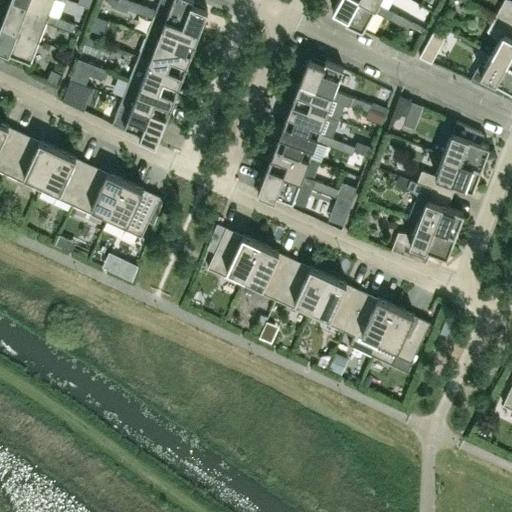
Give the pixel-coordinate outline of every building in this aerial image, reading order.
[(48,16),(49,13),(53,0),(10,0),(10,2),(48,16)] [(138,2),(131,0),(117,0),(116,6),(127,10),(128,7),(135,9),(138,2)] [(207,8),(192,2),(192,0),(158,0),(155,9),(138,2),(135,9),(153,16),(154,13),(165,17),(199,30),(207,8)] [(362,28),(374,8),(391,17),(394,11),(387,6),(378,1),(376,5),(366,0),(337,0),(333,8),(347,16),(345,20),(362,28)] [(511,0),(503,0),(496,13),(511,21),(511,0)] [(39,39),(46,20),(59,25),(62,18),(49,13),(48,16),(10,2),(1,24),(39,39)] [(411,20),(394,11),(391,17),(408,27),(409,24),(411,20)] [(199,30),(165,17),(154,13),(153,16),(146,34),(157,38),(191,51),(199,30)] [(511,21),(496,13),(487,29),(498,40),(492,52),(511,63),(511,21)] [(101,32),(106,19),(93,14),(88,27),(101,32)] [(75,23),(62,18),(59,25),(72,30),(75,23)] [(411,20),(409,24),(423,31),(425,28),(411,20)] [(0,50),(30,62),(39,39),(1,24),(0,26),(0,50)] [(431,60),(446,33),(435,27),(419,55),(431,60)] [(183,72),(191,51),(157,38),(146,34),(138,55),(183,72)] [(81,48),(94,54),(100,40),(86,35),(81,48)] [(511,90),(511,63),(492,52),(480,72),(511,90)] [(175,94),(183,72),(138,55),(130,76),(175,94)] [(334,92),(335,89),(343,67),(325,59),(323,63),(308,57),(300,79),(334,92)] [(73,69),(89,75),(93,64),(77,58),(73,69)] [(56,83),(61,73),(51,69),(47,79),(56,83)] [(166,115),(175,94),(130,76),(121,98),(166,115)] [(69,79),(62,99),(83,109),(92,87),(69,79)] [(334,92),(300,79),(292,101),(339,119),(345,101),(350,103),(353,95),(335,89),(334,92)] [(401,128),(412,99),(400,93),(389,123),(401,128)] [(370,106),(371,102),(353,95),(350,103),(368,110),(370,106)] [(156,143),(166,115),(121,98),(112,122),(124,128),(125,125),(141,130),(139,135),(156,143)] [(339,119),(292,101),(284,122),(317,135),(319,131),(332,137),(339,119)] [(368,110),(365,118),(380,123),(385,112),(370,106),(368,110)] [(0,169),(6,172),(23,135),(7,128),(9,124),(0,120),(0,169)] [(309,156),(316,138),(334,145),(337,138),(332,137),(319,131),(317,135),(284,122),(275,143),(309,156)] [(481,166),(489,144),(452,130),(444,152),(481,166)] [(39,187),(58,147),(40,139),(38,142),(23,135),(6,172),(39,187)] [(355,145),(337,138),(334,145),(352,152),(355,145)] [(301,178),(302,174),(309,156),(275,143),(267,164),(301,178)] [(73,203),(90,166),(74,159),(76,155),(58,147),(39,187),(73,203)] [(472,188),(481,166),(444,152),(435,174),(422,169),(417,181),(447,192),(451,180),(472,188)] [(293,199),(300,181),(318,188),(320,181),(302,174),(301,178),(267,164),(258,190),(274,198),(276,193),(293,199)] [(107,219),(126,178),(107,170),(106,174),(90,166),(73,203),(107,219)] [(141,235),(160,194),(159,194),(157,198),(142,190),(144,187),(126,178),(107,219),(141,235)] [(464,212),(442,204),(447,192),(417,181),(411,178),(407,187),(418,195),(410,216),(418,220),(455,234),(464,212)] [(339,188),(320,181),(318,188),(336,195),(339,188)] [(154,221),(162,200),(163,197),(159,195),(149,219),(154,221)] [(447,256),(455,234),(418,220),(413,232),(398,230),(391,248),(421,259),(425,248),(447,256)] [(242,282),(261,241),(243,233),(241,237),(226,229),(227,226),(226,225),(208,266),(242,282)] [(59,233),(55,242),(59,245),(64,235),(59,233)] [(276,297),(293,261),(277,253),(279,250),(261,241),(242,282),(276,297)] [(132,278),(138,264),(126,258),(119,272),(132,278)] [(310,313),(328,273),(310,264),(309,268),(293,261),(276,297),(310,313)] [(343,329),(360,292),(345,285),(346,281),(328,273),(310,313),(343,329)] [(373,354),(396,304),(378,296),(376,299),(360,292),(343,329),(354,334),(350,343),(373,354)] [(430,320),(429,320),(428,323),(412,316),(414,313),(396,304),(373,354),(391,362),(395,353),(412,360),(430,320)] [(336,351),(329,367),(341,372),(348,357),(336,351)] [(511,407),(511,383),(503,403),(511,407)]
